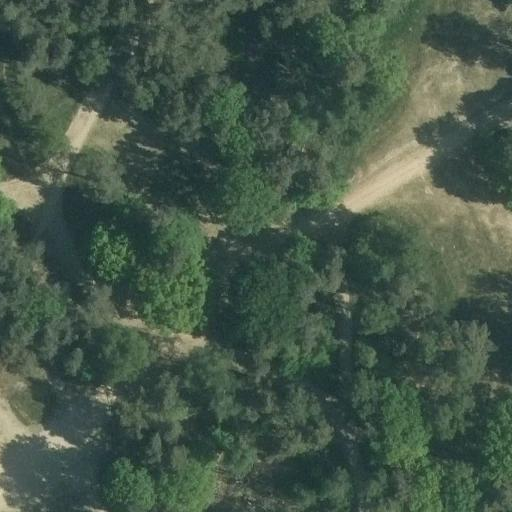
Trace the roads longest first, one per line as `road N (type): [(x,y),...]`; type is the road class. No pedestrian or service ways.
road 1 (track): [(511,115),(325,218)]
road 2 (track): [(54,440),(172,337)]
